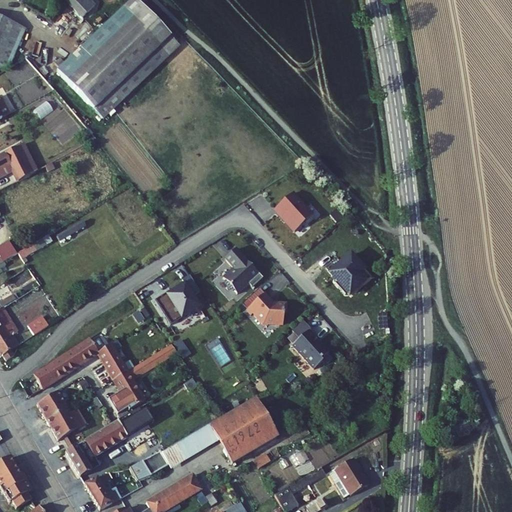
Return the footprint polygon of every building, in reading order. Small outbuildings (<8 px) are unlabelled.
[(69,16),(82,30),(94,19),(81,5),(69,16)] [(180,59),(138,11),(59,79),(101,128),(180,59)] [(0,20),(8,30),(17,41),(23,22),(0,14),(0,20)] [(0,36),(8,30),(0,20),(0,36)] [(0,60),(11,61),(17,41),(8,30),(0,36),(0,60)] [(0,91),(0,124),(16,116),(0,91)] [(35,173),(21,145),(12,149),(27,177),(35,173)] [(12,149),(0,155),(10,174),(15,183),(27,177),(12,149)] [(0,178),(10,174),(0,155),(0,178)] [(283,227),(292,237),(309,221),(290,199),(273,214),(280,222),(281,221),(285,225),(283,227)] [(62,246),(89,232),(84,222),(57,236),(62,246)] [(22,260),(52,242),(48,234),(17,253),(22,260)] [(0,265),(10,260),(2,241),(0,241),(0,265)] [(246,270),(232,254),(221,263),(230,273),(219,282),(234,298),(245,288),(249,292),(259,282),(252,274),(250,276),(245,271),(246,270)] [(269,308),(261,299),(244,313),(259,329),(276,331),(279,329),(279,319),(282,319),(282,309),(269,308)] [(19,337),(3,308),(0,309),(0,353),(1,356),(28,339),(24,334),(19,337)] [(27,327),(33,336),(48,327),(42,318),(27,327)] [(312,342),(306,335),(288,351),(309,375),(318,367),(316,365),(325,358),(315,347),(314,348),(310,344),(312,342)] [(53,363),(62,378),(82,365),(97,355),(88,342),(53,363)] [(121,351),(116,343),(97,355),(113,381),(126,373),(132,369),(128,362),(121,366),(114,355),(121,351)] [(176,354),(170,346),(141,364),(146,372),(176,354)] [(12,357),(10,354),(3,358),(5,362),(12,357)] [(62,378),(53,363),(34,374),(43,389),(62,378)] [(146,372),(141,364),(132,369),(126,373),(113,381),(119,393),(124,400),(111,408),(118,419),(144,404),(131,382),(146,372)] [(65,402),(59,391),(35,404),(42,415),(65,402)] [(124,400),(119,393),(107,400),(111,408),(124,400)] [(71,412),(65,402),(42,415),(48,425),(71,412)] [(278,441),(256,403),(211,429),(218,442),(232,467),(278,441)] [(88,422),(79,408),(71,412),(48,425),(57,440),(88,422)] [(134,451),(116,420),(63,452),(79,477),(99,466),(94,457),(115,444),(123,458),(134,451)] [(211,429),(209,427),(161,455),(168,466),(170,471),(218,442),(211,429)] [(168,466),(161,455),(142,465),(149,477),(168,466)] [(271,466),(265,456),(251,463),(257,474),(271,466)] [(369,488),(353,462),(335,473),(340,482),(350,498),(350,500),(369,488)] [(0,482),(18,470),(14,463),(0,470),(0,482)] [(149,477),(142,465),(131,472),(138,484),(149,477)] [(325,476),(321,469),(273,497),(281,511),(290,511),(298,508),(291,496),(325,476)] [(24,481),(18,470),(0,482),(0,483),(10,501),(19,495),(17,493),(29,484),(27,480),(24,481)] [(228,485),(221,472),(196,486),(199,492),(203,499),(210,496),(228,485)] [(96,476),(81,484),(87,497),(103,488),(105,487),(101,481),(112,475),(110,473),(106,475),(96,476)] [(196,486),(191,477),(145,503),(148,510),(144,511),(125,511),(123,507),(114,511),(164,511),(199,492),(196,486)] [(350,498),(340,482),(333,486),(343,502),(350,498)] [(36,495),(29,484),(17,493),(19,495),(10,501),(14,508),(17,507),(20,511),(24,511),(37,504),(33,497),(36,495)] [(111,494),(107,496),(103,488),(87,497),(96,511),(115,500),(111,494)] [(214,504),(210,496),(203,499),(208,508),(214,504)] [(9,511),(0,497),(0,511),(9,511)] [(243,511),(239,503),(223,511),(243,511)] [(322,511),(325,511),(320,503),(307,511),(322,511)]
